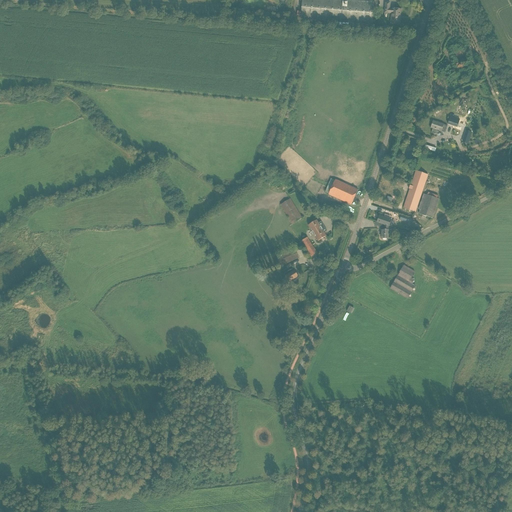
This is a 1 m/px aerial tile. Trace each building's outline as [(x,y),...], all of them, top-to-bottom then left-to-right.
[(297,11),(297,15),(301,16),(301,19),(372,24),(374,1),(354,0),(302,0),(302,11),(297,11)] [(390,3),(385,3),(384,13),(391,13),(391,23),(394,23),(399,24),(399,16),(400,16),(401,10),(392,9),(392,10),(389,9),(390,3)] [(450,116),(448,124),(457,127),(460,120),(450,116)] [(431,132),(436,134),(437,134),(438,131),(441,132),(442,131),(444,132),(447,126),(443,125),(443,124),(433,121),(431,127),(433,128),(431,132)] [(403,208),(415,212),(416,208),(421,193),(428,174),(416,171),(403,208)] [(325,192),(328,194),(346,203),(351,205),(358,190),(353,188),(335,179),(335,180),(331,179),(325,192)] [(423,194),(418,209),(420,210),(419,214),(432,218),(439,199),(423,194)] [(290,199),(280,205),(292,224),(302,218),(290,199)] [(379,216),(377,222),(381,223),(389,226),(392,217),(383,214),(382,214),(382,217),(379,216)] [(401,215),(400,220),(411,224),(412,219),(401,215)] [(318,223),(317,220),(308,226),(312,232),(311,232),(313,236),(314,235),(318,241),(326,236),(325,233),(327,231),(321,222),(318,223)] [(381,223),(379,229),(382,229),(381,238),(383,238),(383,239),(384,240),(386,240),(387,240),(387,239),(388,239),(388,230),(392,229),(393,230),(394,227),(392,227),(389,226),(381,223)] [(311,258),(318,253),(308,238),(301,242),(311,258)] [(294,248),(258,263),(263,273),(299,258),(294,248)] [(404,265),(390,289),(408,299),(415,286),(412,284),(414,279),(411,278),(415,272),(404,265)] [(294,270),(286,276),(290,282),(298,277),(294,270)]
